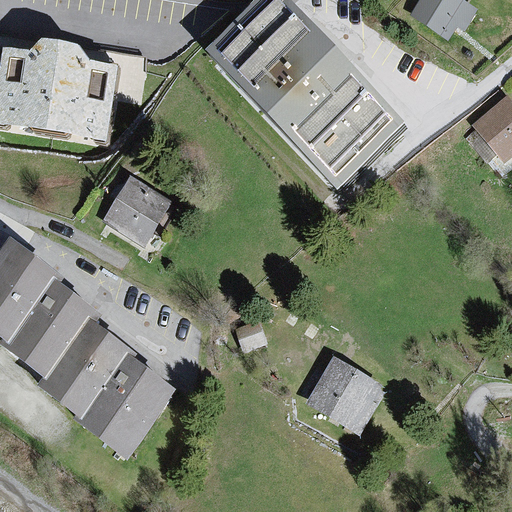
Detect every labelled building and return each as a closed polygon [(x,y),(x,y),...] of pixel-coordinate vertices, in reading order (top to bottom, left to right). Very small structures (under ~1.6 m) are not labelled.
[(291,0),(270,0),(210,57),(343,198),(414,131),(295,4),(291,0)] [(482,14),(460,0),(425,0),(413,19),(450,44),(457,34),(465,39),(482,14)] [(7,54),(0,97),(0,134),(111,152),(123,73),(96,69),(85,55),(50,49),(37,58),(7,54)] [(511,103),(510,101),(475,129),(506,167),(511,161),(511,103)] [(132,182),(104,229),(148,256),(177,209),(132,182)] [(19,248),(0,271),(0,340),(14,351),(10,356),(50,388),(44,394),(87,429),(84,434),(130,467),(184,401),(142,369),(143,364),(104,334),(109,327),(62,289),(66,285),(19,248)] [(338,365),(308,413),(361,444),(387,395),(338,365)]
